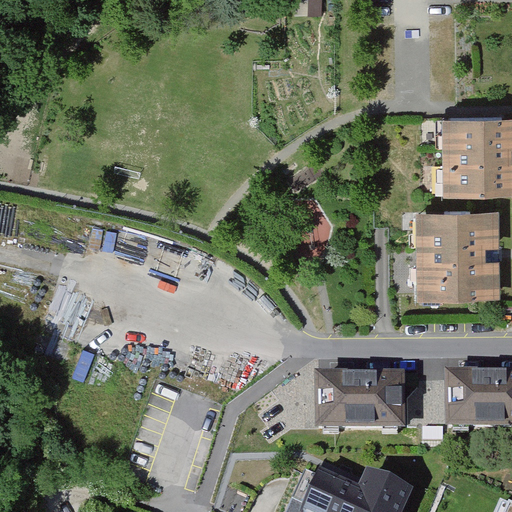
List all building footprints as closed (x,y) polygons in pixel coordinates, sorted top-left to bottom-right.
[(511,122),(442,123),(443,198),(511,196),(511,122)] [(496,214),(419,216),(421,301),(499,299),(498,266),(485,266),(485,250),(497,249),(496,214)] [(511,371),(444,373),(445,430),(511,427),(511,371)] [(402,373),(315,374),(315,430),(403,429),(402,373)] [(404,511),(414,491),(367,470),(358,488),(320,470),(300,511),(404,511)] [(511,511),(511,508),(500,503),(496,511),(511,511)]
